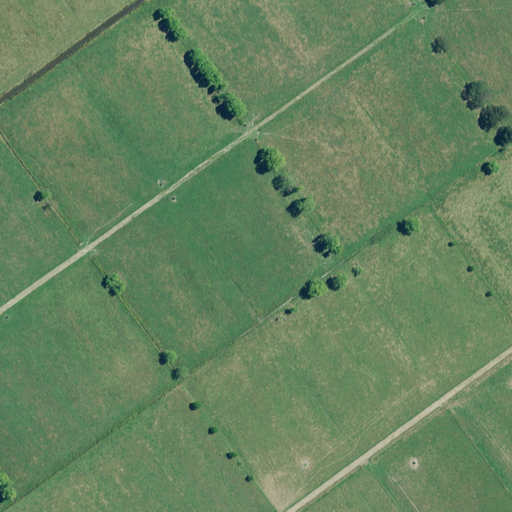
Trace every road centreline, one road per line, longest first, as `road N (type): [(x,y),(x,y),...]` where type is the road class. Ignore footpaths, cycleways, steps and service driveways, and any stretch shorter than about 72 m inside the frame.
road 1 (track): [(396,12),(0,301)]
road 2 (track): [(285,511),(511,341)]
